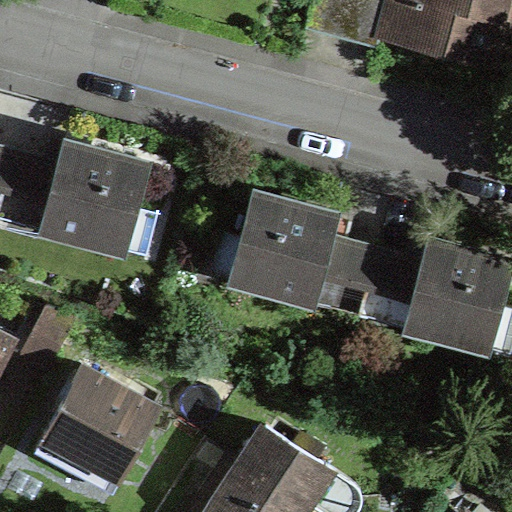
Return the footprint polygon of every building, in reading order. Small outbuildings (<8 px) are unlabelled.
[(506,20),(511,0),(312,0),(306,25),(377,44),(380,35),(434,49),(487,63),(496,31),(499,18),(506,20)] [(65,136),(58,160),(13,148),(0,195),(0,212),(125,246),(147,159),(74,139),(65,136)] [(0,195),(13,148),(0,144),(0,195)] [(360,309),(377,245),(331,232),(337,209),(271,192),(254,187),(231,275),(360,309)] [(436,236),(428,234),(422,257),(377,245),(360,309),(488,344),(511,256),(436,236)] [(20,351),(46,365),(75,311),(46,301),(20,351)] [(0,337),(0,362),(10,343),(0,337)] [(86,454),(121,472),(158,401),(82,361),(36,448),(50,455),(78,470),(86,454)] [(296,511),(329,462),(266,422),(243,458),(230,450),(190,511),(296,511)]
